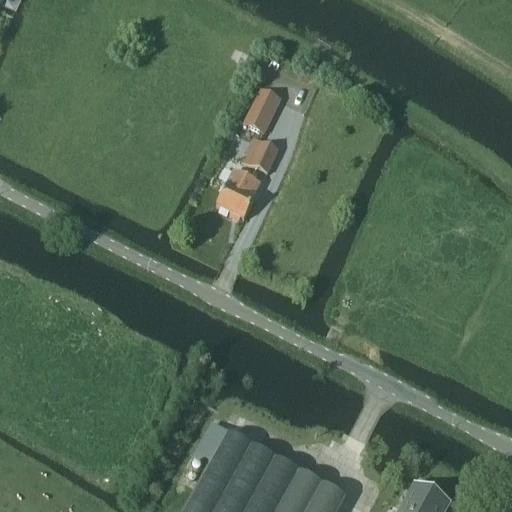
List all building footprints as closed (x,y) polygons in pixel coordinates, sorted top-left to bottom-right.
[(243,129),(263,138),(278,106),(259,96),(243,129)] [(241,167),(266,179),(277,155),(252,144),(241,167)] [(215,212),(242,226),(254,203),(251,202),(258,188),(233,176),(215,212)] [(206,476),(186,511),(331,511),(338,502),(297,479),(210,432),(190,468),(206,476)] [(446,511),(448,511),(412,491),(400,511),(446,511)]
